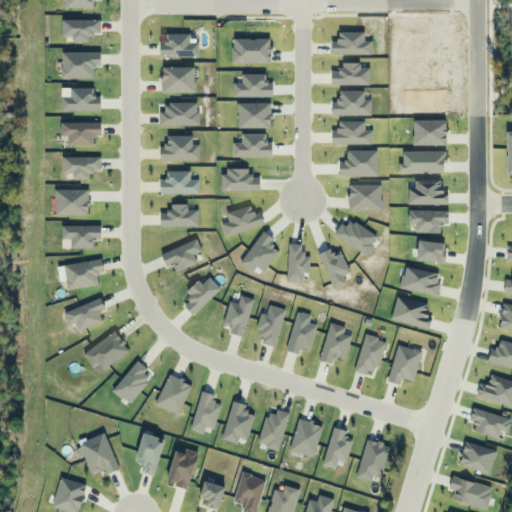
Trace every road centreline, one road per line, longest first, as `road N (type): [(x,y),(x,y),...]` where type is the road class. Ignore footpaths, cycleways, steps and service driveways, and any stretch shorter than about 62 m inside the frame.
road 1 (residential): [(431,429),(204,356),(149,316),(126,252),(124,0)]
road 2 (residential): [(125,2),(382,3)]
road 3 (residential): [(470,302),(405,511)]
road 4 (residential): [(304,0),(304,200)]
road 5 (residential): [(470,302),(480,123)]
